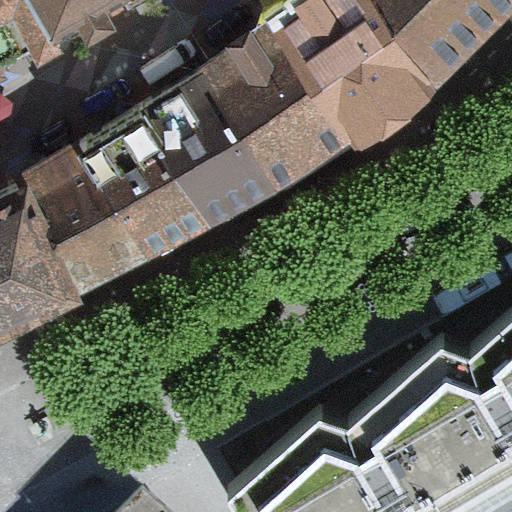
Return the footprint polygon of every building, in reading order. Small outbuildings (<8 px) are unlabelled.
[(0,0),(0,76),(5,73),(0,64),(0,63),(26,48),(34,62),(61,47),(55,37),(35,0),(0,0)] [(35,0),(55,37),(78,24),(86,39),(112,24),(104,9),(118,0),(122,0),(125,6),(134,0),(35,0)] [(275,0),(263,9),(266,15),(339,139),(353,130),(360,140),(430,84),(376,0),(275,0)] [(511,0),(376,0),(430,84),(444,71),(511,3),(511,0)] [(266,15),(201,63),(274,185),(339,139),(266,15)] [(201,63),(139,101),(208,222),(274,185),(201,63)] [(139,101),(75,141),(143,258),(208,222),(139,101)] [(75,141),(24,169),(77,290),(143,258),(75,141)] [(0,338),(82,298),(77,290),(24,169),(0,182),(0,338)] [(322,400),(230,482),(247,511),(511,511),(511,302),(469,341),(443,329),(348,412),(322,400)]
